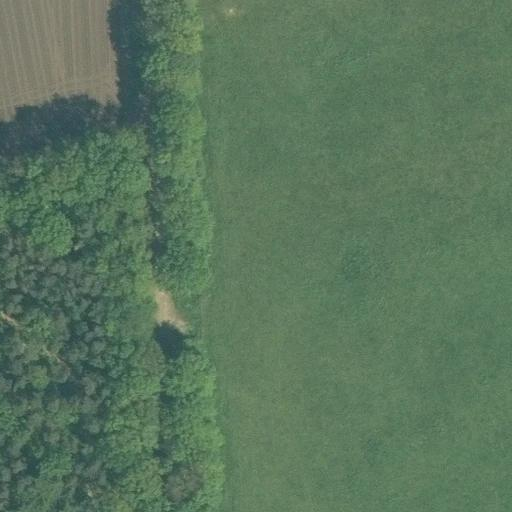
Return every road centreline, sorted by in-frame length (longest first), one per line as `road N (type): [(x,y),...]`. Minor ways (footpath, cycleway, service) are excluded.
road 1 (track): [(162,238),(169,511)]
road 2 (track): [(152,0),(162,238)]
